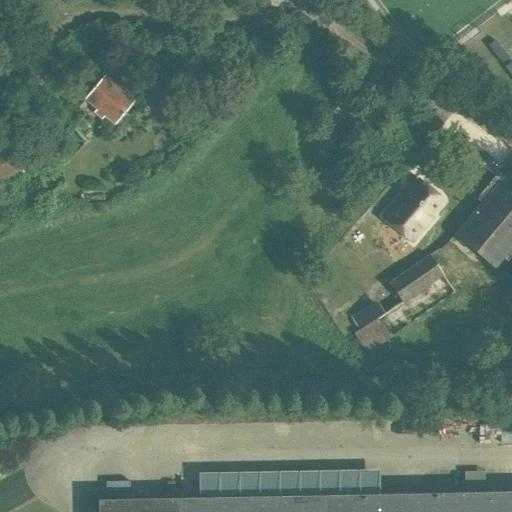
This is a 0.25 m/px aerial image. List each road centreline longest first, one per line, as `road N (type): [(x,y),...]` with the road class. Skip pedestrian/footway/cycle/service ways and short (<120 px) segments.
road 1 (track): [(313,17),(293,83),(210,231),(183,254),(137,271),(0,295)]
road 2 (track): [(0,79),(75,16),(206,32),(241,20),(261,0)]
road 3 (track): [(288,0),(394,74)]
